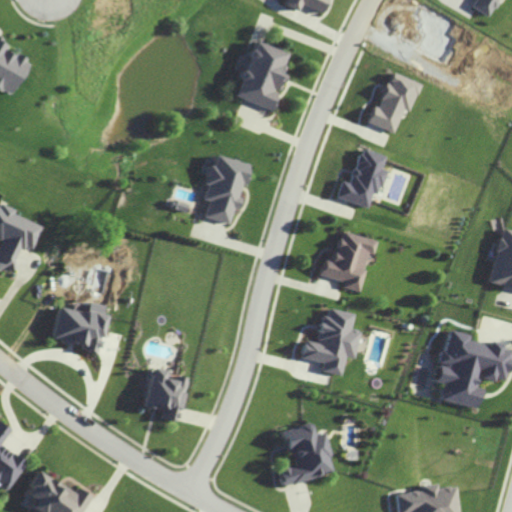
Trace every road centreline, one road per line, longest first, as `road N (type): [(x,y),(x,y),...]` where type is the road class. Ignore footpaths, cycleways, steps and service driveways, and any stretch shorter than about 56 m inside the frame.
road 1 (residential): [(371,0),(296,176),(235,404),(189,492)]
road 2 (residential): [(0,363),(107,443),(225,511)]
